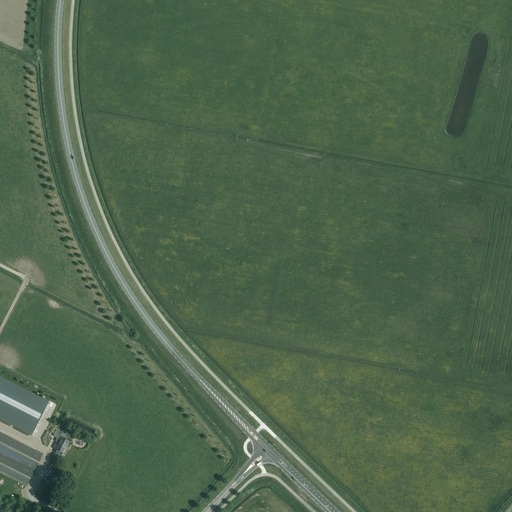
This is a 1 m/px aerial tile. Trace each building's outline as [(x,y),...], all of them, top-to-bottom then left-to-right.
[(0,418),(32,434),(49,402),(28,391),(27,392),(0,377),(0,418)] [(41,417),(37,426),(43,429),(47,421),(41,417)] [(69,442),(70,442),(60,437),(62,433),(56,430),(53,436),(58,439),(53,448),(64,453),(63,453),(69,442)] [(0,432),(0,453),(33,471),(42,454),(0,432)] [(0,472),(26,486),(33,471),(0,453),(0,472)]
